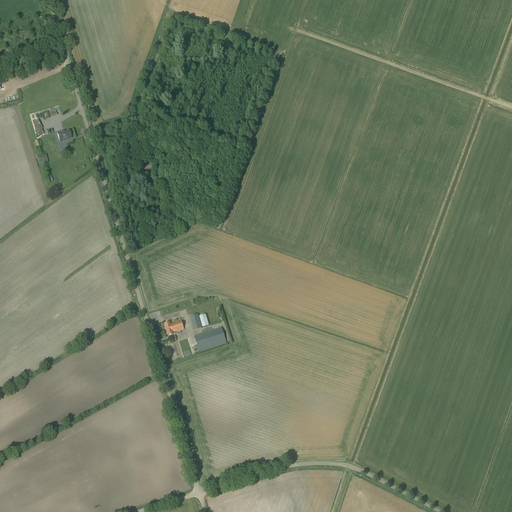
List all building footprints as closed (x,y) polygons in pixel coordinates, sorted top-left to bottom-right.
[(37,138),(44,134),(41,130),(42,129),(38,121),(33,123),(35,131),(36,132),(37,138)] [(66,140),(71,138),(69,131),(63,132),(63,131),(57,133),(60,142),(66,141),(66,140)] [(175,311),(191,307),(189,299),(176,302),(177,307),(174,308),(175,311)] [(189,317),(191,322),(193,331),(202,328),(198,314),(189,317)] [(199,317),(200,319),(202,328),(209,326),(206,315),(199,317)] [(172,333),(184,330),(181,321),(170,325),(172,333)] [(170,325),(169,323),(165,324),(168,336),(173,335),(172,333),(170,325)] [(199,352),(227,344),(226,342),(222,328),(194,337),(196,343),(194,344),(195,346),(197,351),(199,350),(199,352)] [(184,337),(180,338),(184,349),(181,350),(182,352),(184,351),(185,354),(193,351),(190,345),(187,346),(184,337)]
